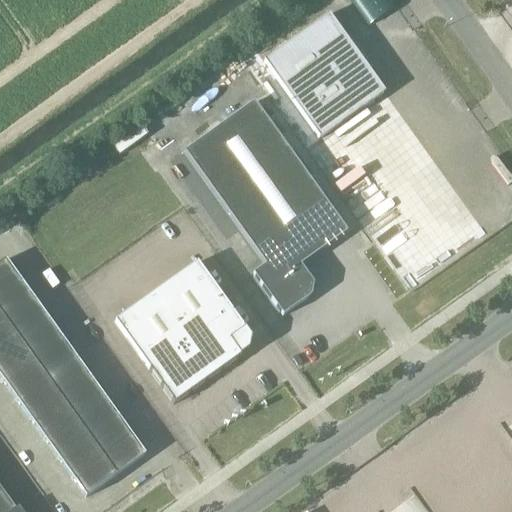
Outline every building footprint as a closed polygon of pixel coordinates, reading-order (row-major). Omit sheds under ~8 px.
[(328,16),(263,62),(319,140),(384,94),(328,16)] [(310,282),(299,267),(346,234),(253,104),(183,154),(264,267),(251,276),(282,318),(307,300),(310,297),(312,285),(310,282)] [(142,157),(154,149),(141,131),(129,139),(142,157)] [(4,261),(0,264),(0,380),(85,499),(144,456),(4,261)] [(248,351),(250,339),(244,331),(245,331),(231,312),(196,264),(113,323),(148,371),(173,406),(240,358),(240,357),(248,351)] [(0,511),(18,511),(17,509),(14,511),(0,491),(0,511)]
